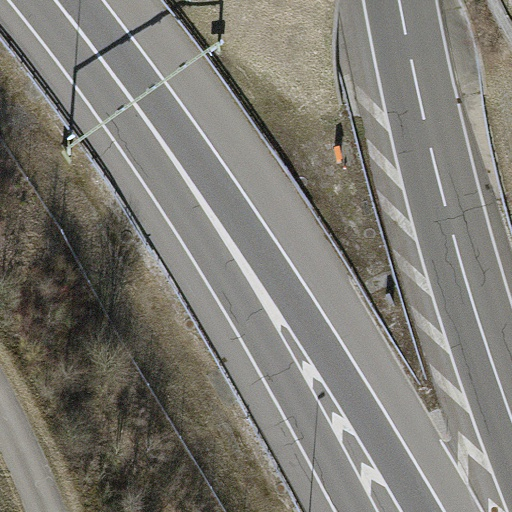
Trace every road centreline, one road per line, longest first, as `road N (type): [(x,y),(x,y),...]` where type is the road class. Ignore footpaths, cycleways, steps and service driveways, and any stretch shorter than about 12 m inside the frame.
road 1 (motorway): [(95,48),(259,262),(422,511)]
road 2 (motorway): [(95,48),(353,511)]
road 3 (motorway): [(401,0),(451,231),(511,421)]
